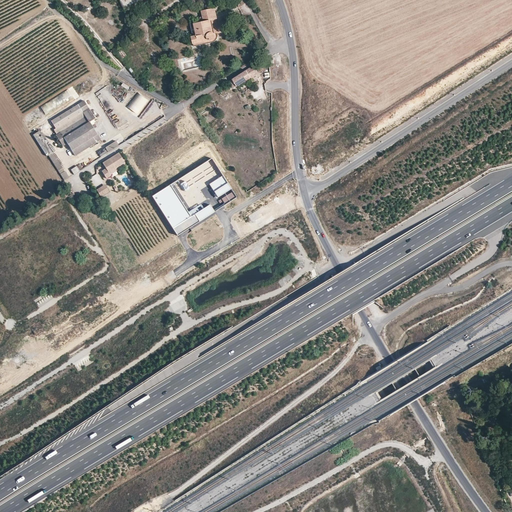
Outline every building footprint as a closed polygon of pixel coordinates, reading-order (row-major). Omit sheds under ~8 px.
[(217,18),(215,8),(201,11),(203,21),(194,24),(196,35),(192,36),(191,36),(193,43),(210,40),(211,40),(212,40),(213,40),(215,38),(216,35),(215,33),(214,32),(213,32),(210,20),(217,18)] [(254,65),(259,72),(264,69),(262,66),(261,67),(258,62),(254,65)] [(229,81),(233,88),(237,86),(259,72),(254,65),(229,81)] [(221,95),(223,99),(233,94),(231,90),(221,95)] [(127,106),(137,114),(148,101),(139,93),(127,106)] [(78,104),(51,121),(55,127),(81,109),(78,104)] [(89,122),(83,111),(81,109),(55,127),(56,128),(59,133),(57,134),(56,134),(59,140),(64,137),(85,124),(89,122)] [(89,122),(85,124),(93,137),(72,150),(75,156),(101,140),(89,121),(89,122)] [(93,137),(85,124),(64,137),(67,143),(72,150),(93,137)] [(42,136),(39,131),(33,134),(47,156),(49,155),(39,138),(42,136)] [(39,138),(49,155),(53,152),(42,136),(39,138)] [(67,143),(64,137),(59,140),(63,146),(67,143)] [(116,146),(119,145),(116,140),(105,147),(108,151),(116,146)] [(108,151),(105,147),(98,152),(101,156),(108,151)] [(53,152),(49,155),(58,171),(62,168),(53,152)] [(125,161),(119,152),(103,162),(104,164),(106,164),(107,166),(105,166),(106,168),(102,170),(107,177),(111,175),(110,174),(109,171),(115,168),(115,167),(125,161)] [(69,177),(65,171),(60,174),(64,180),(69,177)] [(93,192),(82,175),(74,180),(75,183),(84,197),(86,195),(93,192)] [(222,178),(210,185),(223,207),(235,199),(222,178)] [(104,184),(96,189),(100,195),(108,190),(104,184)] [(69,187),(68,186),(57,193),(60,196),(71,190),(69,187)] [(188,210),(173,186),(157,196),(181,233),(214,211),(210,205),(204,209),(199,202),(188,210)]
